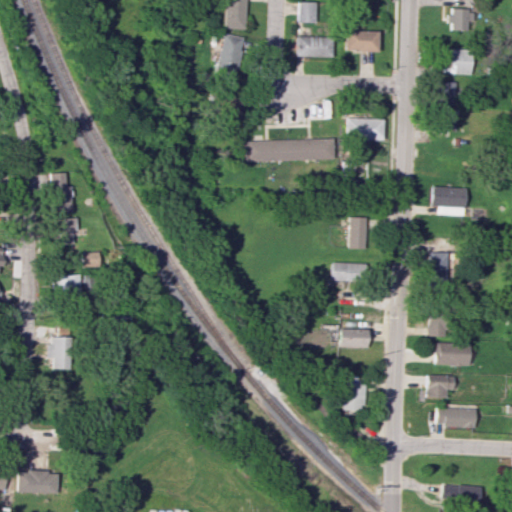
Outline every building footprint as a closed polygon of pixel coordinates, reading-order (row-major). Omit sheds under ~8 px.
[(223,0),(223,28),(243,28),(243,0),(223,0)] [(294,22),(311,22),(312,1),(295,1),(294,22)] [(465,30),(465,20),(470,21),(470,9),(448,8),(448,15),(446,15),(445,29),(465,30)] [(374,51),(374,30),(342,30),(342,50),(374,51)] [(212,75),(234,80),(243,38),(220,33),(212,75)] [(292,55),(329,56),(329,36),(293,35),(292,55)] [(450,73),(467,74),(468,48),(434,47),(433,64),(451,64),(450,73)] [(451,82),(432,81),(432,104),(451,104),(451,82)] [(213,117),(234,118),(235,87),(214,87),(213,117)] [(451,110),(434,110),(434,131),(451,130),(451,110)] [(380,118),(342,117),(341,138),(380,139),(380,118)] [(330,138),(242,140),(243,161),(330,159),(330,138)] [(69,211),(68,185),(63,185),(62,171),(48,172),(50,212),(69,211)] [(461,206),(462,187),(428,186),(427,205),(461,206)] [(346,216),(345,247),(362,248),(363,217),(346,216)] [(70,243),(70,230),(74,230),(74,217),(53,218),(53,243),(70,243)] [(79,266),(96,266),(95,251),(78,252),(79,266)] [(425,284),(441,285),(442,252),(426,251),(425,284)] [(329,280),(361,281),(362,263),(329,262),(329,280)] [(78,291),(77,274),(49,275),(50,292),(78,291)] [(424,335),(446,336),(447,314),(425,313),(424,335)] [(365,328),(336,327),(335,346),(364,347),(365,328)] [(50,368),(69,368),(69,336),(45,336),(45,356),(50,356),(50,368)] [(431,364),(465,365),(465,342),(432,341),(431,364)] [(361,409),(362,375),(341,374),(340,409),(361,409)] [(451,375),(424,374),(423,397),(443,397),(444,389),(450,389),(451,375)] [(471,408),(433,407),(432,425),(471,426),(471,408)] [(53,493),(54,471),(14,470),(13,492),(53,493)] [(481,485),(439,484),(438,504),(480,506),(481,485)]
